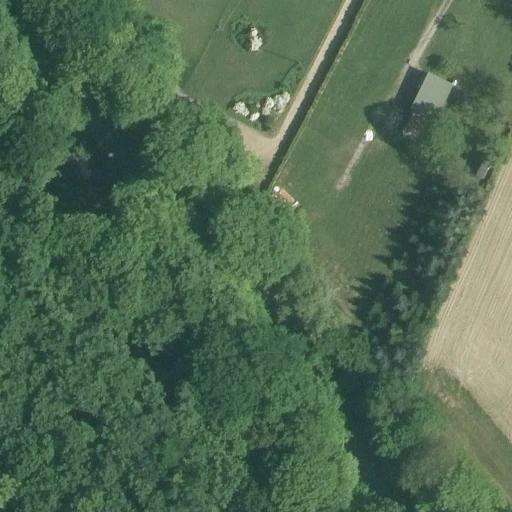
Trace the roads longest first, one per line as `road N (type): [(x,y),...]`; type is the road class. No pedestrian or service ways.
road 1 (unclassified): [(2,0),(404,511)]
road 2 (track): [(0,193),(101,283),(284,511)]
